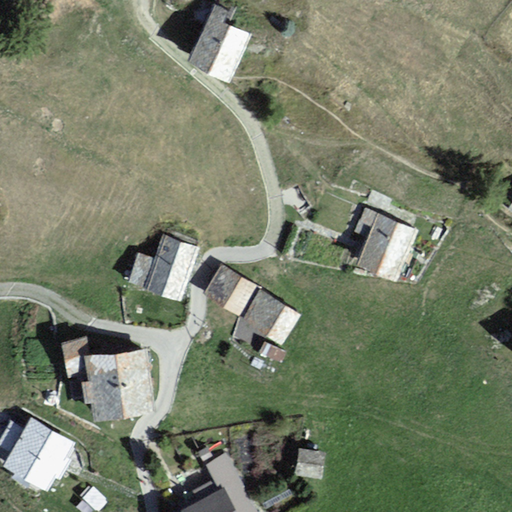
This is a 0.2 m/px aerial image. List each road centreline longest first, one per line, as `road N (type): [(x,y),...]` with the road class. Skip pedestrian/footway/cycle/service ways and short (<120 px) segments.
road 1 (track): [(153,511),(141,435),(188,341),(203,277),(213,263),(254,259),(270,248),(280,223),(258,140),(230,102)]
road 2 (track): [(511,234),(458,186),(371,144),(332,151),(261,128),(230,102)]
road 3 (track): [(188,341),(97,330),(39,296),(0,296)]
road 4 (track): [(230,102),(153,34),(143,0)]
